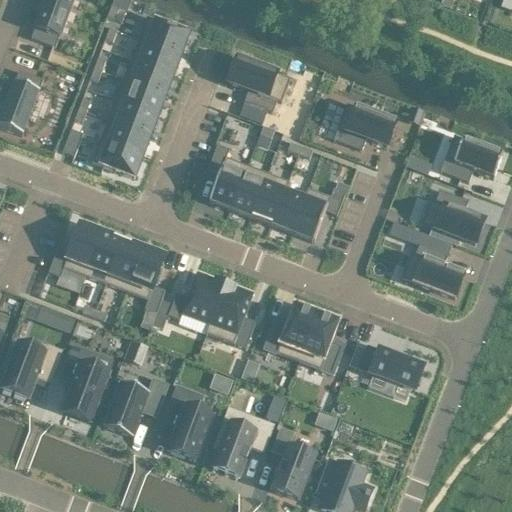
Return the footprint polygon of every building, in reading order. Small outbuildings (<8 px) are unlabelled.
[(45,0),(31,40),(55,49),(73,0),(45,0)] [(454,1),(451,0),(443,0),(441,5),(451,9),(454,1)] [(115,21),(119,10),(111,7),(107,19),(115,21)] [(147,18),(138,40),(181,56),(189,34),(147,18)] [(113,44),(117,32),(109,30),(105,41),(113,44)] [(138,40),(131,61),(173,77),(181,56),(138,40)] [(98,59),(94,70),(102,73),(106,62),(98,59)] [(237,60),(228,84),(248,92),(244,103),(267,112),(272,114),(277,102),(281,104),(291,80),(237,60)] [(131,61),(123,81),(165,97),(173,77),(131,61)] [(94,70),(90,81),(97,84),(102,73),(94,70)] [(0,128),(22,137),(23,136),(22,136),(38,94),(39,94),(39,93),(43,81),(19,72),(14,84),(14,83),(14,85),(0,121),(0,128)] [(123,81),(115,101),(158,117),(165,97),(123,81)] [(86,113),(91,102),(83,99),(79,110),(86,113)] [(115,101),(108,121),(150,137),(158,117),(115,101)] [(244,103),(239,117),(262,125),(267,112),(244,103)] [(347,105),(333,141),(362,152),(366,140),(385,147),(387,148),(388,146),(395,126),(396,124),(394,123),(347,105)] [(424,114),(412,109),(407,122),(419,127),(424,114)] [(82,124),(86,113),(79,110),(75,122),(82,124)] [(108,121),(100,142),(142,158),(150,137),(108,121)] [(260,135),(271,139),(274,132),(263,127),(260,135)] [(71,131),(62,154),(74,158),(83,135),(71,131)] [(444,162),(440,173),(469,184),(473,172),(492,179),(492,180),(493,180),(494,179),(502,157),(503,155),(502,155),(464,141),(463,140),(463,141),(455,138),(455,137),(454,137),(453,138),(445,160),(444,162)] [(100,142),(92,164),(134,180),(142,158),(100,142)] [(290,144),(287,152),(298,156),(301,148),(290,144)] [(217,146),(208,169),(220,174),(210,201),(209,204),(210,204),(231,212),(248,167),(226,159),(229,151),(217,146)] [(301,148),(298,156),(309,160),(312,152),(301,148)] [(409,157),(406,167),(413,170),(417,160),(409,157)] [(248,167),(231,212),(251,220),(268,175),(248,167)] [(268,175),(251,220),(271,227),(288,183),(268,175)] [(288,183),(271,227),(292,235),(308,190),(304,199),(286,192),(289,183),(288,183)] [(335,191),(346,195),(349,187),(338,183),(335,191)] [(308,190),(292,235),(313,243),(314,243),(315,241),(325,213),(337,218),(346,195),(333,190),(330,199),(308,190)] [(431,201),(422,226),(432,229),(460,240),(475,246),(484,222),(464,214),(468,202),(440,191),(435,203),(431,201)] [(57,251),(48,274),(60,279),(64,270),(85,278),(102,234),(80,226),(69,255),(57,251)] [(432,229),(429,237),(457,247),(460,240),(432,229)] [(102,234),(85,278),(106,286),(122,241),(102,234)] [(122,241),(106,286),(126,294),(143,249),(122,241)] [(402,277),(401,280),(404,281),(415,285),(417,286),(453,299),(452,299),(455,300),(456,298),(463,278),(464,276),(462,275),(444,268),(448,256),(419,246),(415,257),(413,256),(410,255),(409,258),(410,258),(402,277)] [(143,249),(126,294),(148,302),(144,310),(156,315),(157,313),(162,302),(165,292),(154,287),(165,257),(143,249)] [(172,306),(168,317),(180,322),(182,316),(209,327),(205,336),(206,336),(225,285),(197,274),(196,275),(197,275),(188,299),(176,294),(172,306)] [(225,285),(206,336),(245,351),(255,324),(244,320),(253,296),(253,297),(254,295),(225,285)] [(162,302),(157,313),(168,317),(172,306),(162,302)] [(276,321),(265,350),(299,363),(317,314),(295,306),(287,326),(276,321)] [(85,307),(82,315),(93,319),(96,311),(85,307)] [(96,311),(93,319),(104,323),(107,315),(96,311)] [(317,314),(299,363),(332,376),(344,347),(332,342),(339,322),(317,314)] [(60,315),(56,326),(71,332),(75,321),(60,315)] [(18,343),(1,389),(29,399),(36,381),(49,386),(62,352),(47,346),(45,353),(18,343)] [(131,343),(124,362),(141,369),(148,350),(131,343)] [(72,347),(61,377),(74,382),(63,412),(91,423),(109,374),(91,367),(95,356),(72,347)] [(414,392),(423,368),(367,347),(358,371),(414,392)] [(121,383),(104,428),(132,438),(141,414),(156,420),(169,386),(153,380),(148,393),(121,383)] [(177,388),(165,418),(178,423),(168,452),(196,462),(213,417),(198,411),(203,398),(177,388)] [(274,397),(270,409),(282,413),(286,401),(274,397)] [(220,451),(213,469),(240,479),(251,448),(264,453),(274,427),(252,418),(247,430),(225,421),(214,449),(220,451)] [(283,457),(271,491),(299,501),(316,456),(289,446),(293,435),(281,430),(272,453),(283,457)] [(327,464),(315,494),(325,498),(320,509),(327,511),(351,511),(353,509),(361,511),(363,511),(372,490),(361,485),(366,474),(338,463),(336,467),(327,464)]
